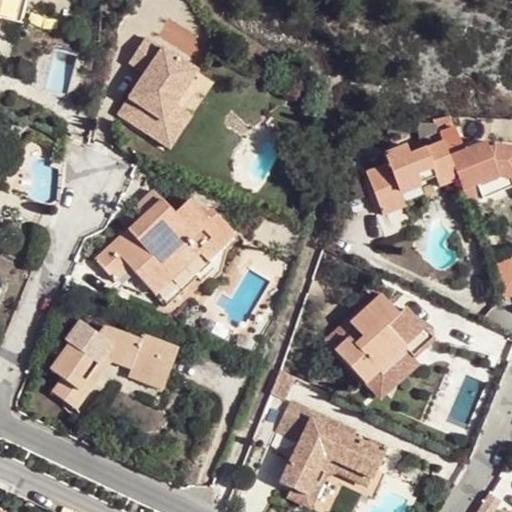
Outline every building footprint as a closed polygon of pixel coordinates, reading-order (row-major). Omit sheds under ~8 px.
[(23,0),(1,0),(0,4),(0,17),(2,18),(21,23),(27,1),(24,0),(23,0)] [(146,74),(118,114),(149,135),(159,120),(163,122),(174,106),(197,73),(146,38),(129,63),(146,74)] [(191,117),(174,106),(163,122),(159,120),(149,135),(169,149),(191,117)] [(400,195),(403,202),(424,194),(420,185),(435,179),(439,188),(457,180),(467,204),(481,199),(476,187),(498,178),(511,179),(511,149),(499,147),(489,151),(487,144),(449,160),(442,144),(409,157),(405,148),(384,157),(387,165),(366,175),(377,203),(400,195)] [(200,255),(204,260),(219,247),(221,249),(235,236),(213,211),(209,214),(205,209),(201,213),(192,203),(186,208),(173,193),(163,202),(155,193),(135,211),(143,220),(98,260),(117,282),(132,269),(149,288),(166,273),(171,279),(200,255)] [(406,209),(403,202),(400,195),(377,203),(383,218),(406,209)] [(404,217),(380,219),(381,233),(405,230),(404,217)] [(211,267),(204,260),(200,255),(171,279),(166,273),(149,288),(166,307),(211,267)] [(511,261),(504,260),(497,299),(511,301),(511,261)] [(356,346),(349,339),(335,352),(366,385),(378,373),(403,350),(407,353),(413,360),(434,341),(406,311),(401,316),(382,296),(349,326),(356,333),(362,340),(356,346)] [(134,363),(169,376),(179,350),(144,337),(142,343),(103,327),(99,337),(80,323),(65,342),(70,346),(51,371),(63,380),(53,394),(77,411),(113,363),(132,369),(134,363)] [(356,333),(349,339),(356,346),(362,340),(356,333)] [(382,377),(407,353),(403,350),(378,373),(382,377)] [(164,392),(169,376),(134,363),(132,369),(129,378),(164,392)] [(293,377),(280,371),(271,394),(285,400),(293,377)] [(333,462),(373,480),(385,454),(352,438),(355,432),(291,401),(276,432),(299,442),(279,484),(291,490),(306,497),(322,464),(333,462)] [(367,492),(373,480),(333,462),(322,464),(306,497),(291,490),(286,500),(311,511),(327,480),(336,477),(367,492)]
